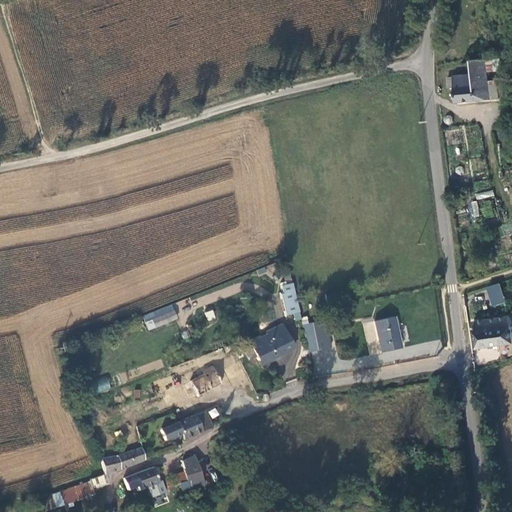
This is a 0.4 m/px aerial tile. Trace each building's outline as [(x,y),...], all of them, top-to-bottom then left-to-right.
[(492,54),(486,55),(487,66),(494,66),(500,65),(499,53),(492,54)] [(486,55),(472,56),(473,69),(477,96),(499,93),(497,80),(489,81),(487,66),(486,55)] [(457,97),(477,96),(473,69),(448,72),(449,83),(455,83),(457,97)] [(283,318),(299,312),(295,297),(289,279),(283,281),(283,284),(278,285),(280,293),(278,294),(283,318)] [(499,282),(485,287),(492,307),(506,303),(499,282)] [(337,291),(324,294),(325,302),(338,299),(337,291)] [(476,325),(470,326),(473,342),(511,336),(511,315),(511,316),(511,315),(511,309),(511,310),(476,316),(476,325)] [(172,310),(150,320),(146,322),(149,330),(155,328),(176,319),(172,310)] [(213,310),(205,312),(208,321),(216,318),(213,310)] [(380,353),(399,349),(393,318),(374,322),(380,353)] [(318,350),(329,348),(324,321),(312,324),(318,350)] [(308,353),(318,350),(312,324),(302,326),(308,353)] [(260,365),(292,349),(280,326),(265,333),(267,335),(249,344),(251,347),(256,358),(260,365)] [(249,361),(256,358),(251,347),(244,350),(249,361)] [(193,360),(192,359),(188,361),(191,370),(199,366),(199,368),(204,366),(206,371),(209,369),(203,356),(193,360)] [(220,386),(212,368),(209,369),(206,371),(204,366),(199,368),(199,366),(191,370),(183,373),(187,382),(183,385),(189,397),(196,395),(198,397),(220,386)] [(93,381),(96,393),(111,389),(108,377),(93,381)] [(259,397),(260,400),(262,403),(265,403),(268,402),(269,399),(268,396),(266,394),(263,393),(261,395),(259,397)] [(212,419),(219,416),(216,407),(208,410),(212,419)] [(211,426),(204,411),(193,415),(176,422),(180,434),(182,439),(211,426)] [(180,434),(176,422),(160,429),(165,440),(172,436),(173,438),(180,434)] [(116,471),(143,460),(140,448),(118,454),(99,459),(102,475),(116,471)] [(193,456),(180,463),(182,469),(197,465),(193,456)] [(197,465),(182,469),(183,472),(185,481),(188,480),(191,488),(203,484),(197,465)] [(157,482),(153,468),(123,479),(127,489),(136,487),(138,489),(157,482)] [(172,485),(185,481),(183,472),(169,477),(172,485)] [(105,483),(102,475),(98,475),(89,478),(90,482),(50,495),(54,508),(101,492),(99,484),(105,483)] [(167,494),(153,496),(154,505),(168,503),(167,494)]
